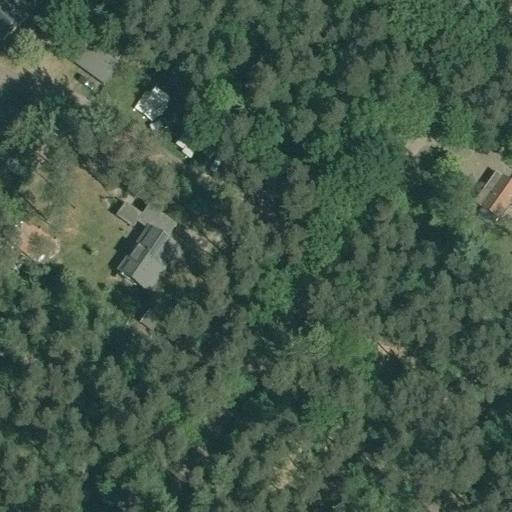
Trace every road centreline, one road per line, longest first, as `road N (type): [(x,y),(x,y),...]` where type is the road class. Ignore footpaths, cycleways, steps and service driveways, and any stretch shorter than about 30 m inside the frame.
road 1 (unclassified): [(308,312),(511,14)]
road 2 (track): [(166,511),(308,312)]
